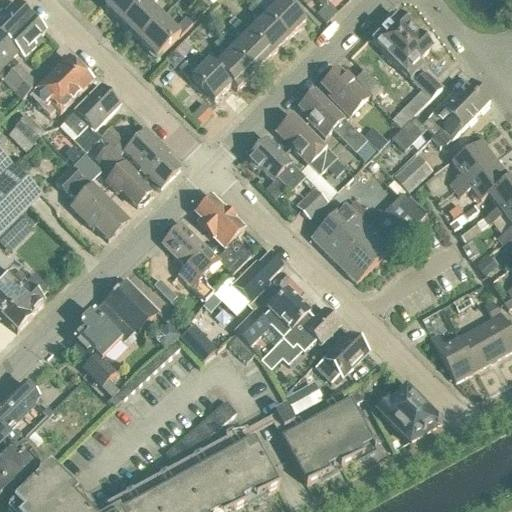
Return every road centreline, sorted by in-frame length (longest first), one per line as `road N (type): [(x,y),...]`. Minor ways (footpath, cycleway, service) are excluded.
road 1 (residential): [(469,430),(211,173)]
road 2 (unclassified): [(0,386),(211,173)]
road 3 (residential): [(211,173),(37,0)]
road 4 (unclassified): [(211,173),(359,0)]
road 5 (residential): [(322,511),(469,430)]
